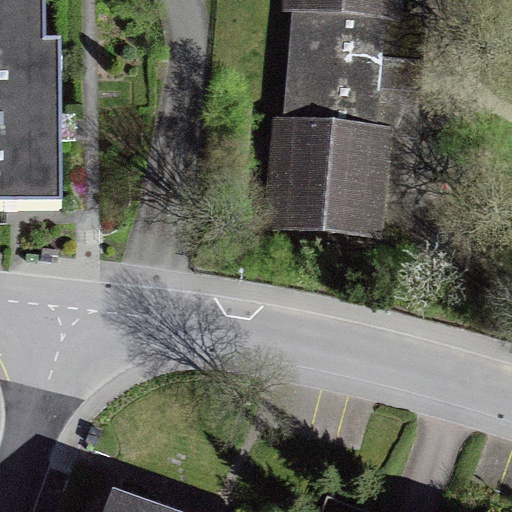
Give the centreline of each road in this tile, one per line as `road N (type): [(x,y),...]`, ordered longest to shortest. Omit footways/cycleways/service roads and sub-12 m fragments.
road 1 (residential): [(71,310),(238,331),(511,400)]
road 2 (residential): [(4,511),(71,310)]
